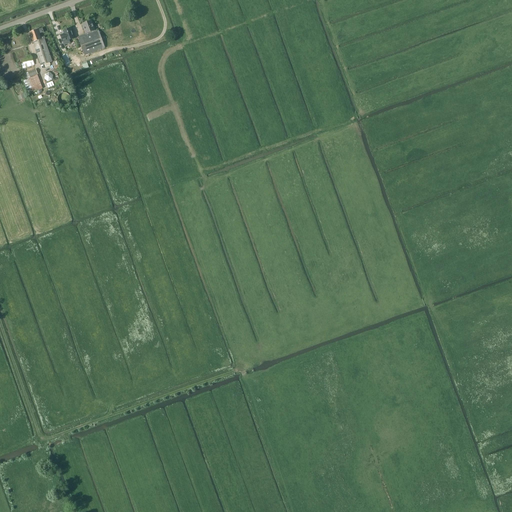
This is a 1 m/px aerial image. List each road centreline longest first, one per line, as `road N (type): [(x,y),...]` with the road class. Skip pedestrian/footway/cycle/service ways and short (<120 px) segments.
road 1 (track): [(0,323),(42,440),(431,300)]
road 2 (track): [(257,412),(150,79),(168,51),(189,42),(175,0)]
